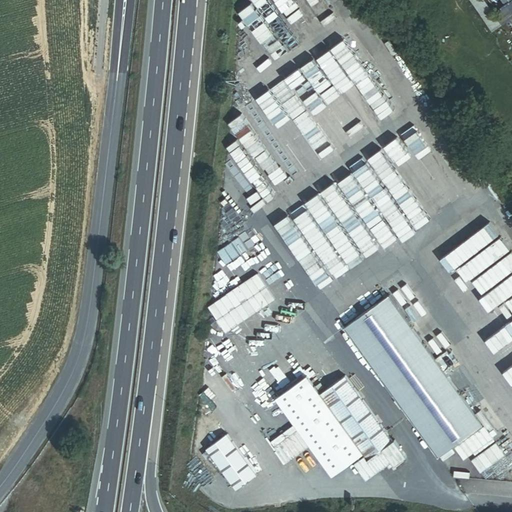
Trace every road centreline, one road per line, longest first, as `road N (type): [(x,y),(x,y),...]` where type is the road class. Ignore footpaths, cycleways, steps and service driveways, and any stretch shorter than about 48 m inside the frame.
road 1 (trunk): [(162,0),(104,511)]
road 2 (tertiary): [(124,0),(84,341),(60,396),(0,487)]
road 3 (trunk): [(128,511),(173,147)]
road 4 (trunk): [(154,511),(150,474),(174,265),(173,147)]
road 5 (trunk): [(173,147),(187,0)]
